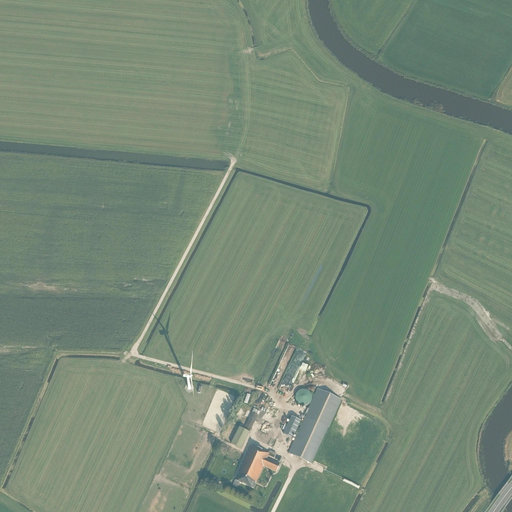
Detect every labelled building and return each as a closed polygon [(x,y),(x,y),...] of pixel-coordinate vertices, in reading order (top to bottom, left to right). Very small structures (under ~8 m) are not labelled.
[(278,340),(271,358),(279,361),(286,343),(278,340)] [(300,348),(297,355),(303,357),(306,350),(300,348)] [(294,436),(296,437),(288,454),(312,464),(341,400),(318,389),(298,433),(296,433),(301,422),(291,417),(285,432),(284,435),(293,439),(294,436)] [(304,390),(303,390),(302,390),(301,390),(300,391),(299,391),(298,392),(297,393),(296,394),(296,395),(296,396),(295,397),(295,398),(295,399),(296,400),(296,401),(296,402),(297,403),(298,404),(299,405),(300,405),(301,406),(302,406),(303,406),(304,406),(305,406),(306,406),(307,405),(308,405),(309,404),(310,404),(310,403),(311,402),(311,401),(312,400),(312,399),(312,398),(312,397),(312,396),(311,395),(311,394),(310,393),(310,392),(309,392),(308,391),(307,391),(306,390),(305,390),(304,390)] [(231,445),(241,450),(258,416),(252,413),(244,430),(240,428),(231,445)] [(264,467),(276,473),(280,465),(267,459),(268,456),(274,459),(276,454),(270,452),(269,454),(256,448),(251,446),(238,474),(239,475),(239,476),(238,475),(235,481),(253,489),(256,484),(255,484),(255,483),(256,483),(264,467)]
